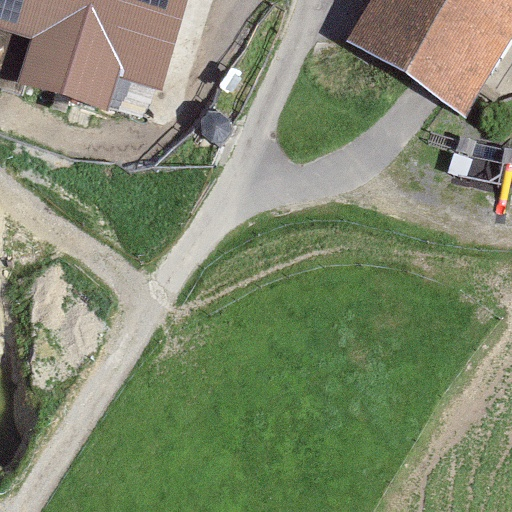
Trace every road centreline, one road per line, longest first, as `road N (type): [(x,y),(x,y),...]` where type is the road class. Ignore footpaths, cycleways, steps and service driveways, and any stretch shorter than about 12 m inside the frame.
road 1 (track): [(0,188),(148,310),(12,511)]
road 2 (track): [(301,0),(229,200),(148,310)]
road 3 (track): [(229,200),(337,154),(511,222)]
